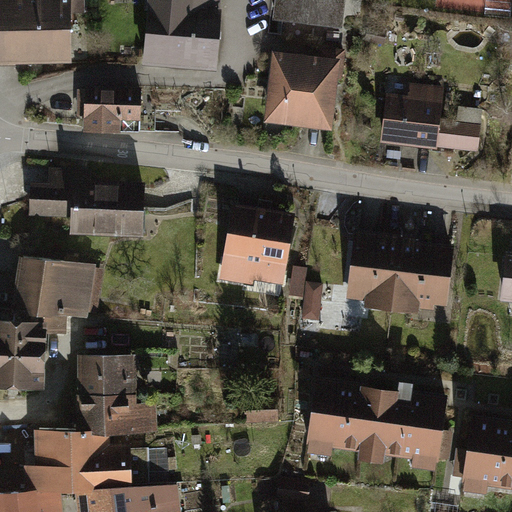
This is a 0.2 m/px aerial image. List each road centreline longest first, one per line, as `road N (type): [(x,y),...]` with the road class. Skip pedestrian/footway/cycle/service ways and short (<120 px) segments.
road 1 (residential): [(0,137),(511,201)]
road 2 (residential): [(0,116),(12,99),(104,74),(254,80)]
